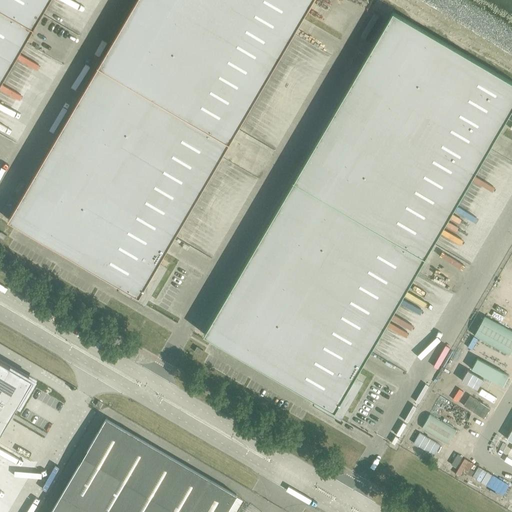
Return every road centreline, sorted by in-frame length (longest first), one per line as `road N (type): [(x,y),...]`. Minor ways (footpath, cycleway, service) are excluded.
road 1 (unclassified): [(358,511),(0,298)]
road 2 (unclassified): [(0,313),(338,511)]
